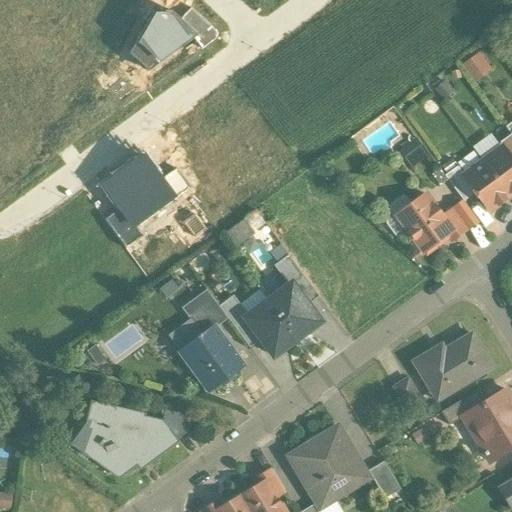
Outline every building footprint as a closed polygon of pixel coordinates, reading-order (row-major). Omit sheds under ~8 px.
[(189,10),(178,22),(196,38),(192,41),(199,51),(215,39),(214,34),(205,25),(189,10)] [(127,56),(147,73),(192,41),(196,38),(178,22),(170,13),(152,13),(127,56)] [(492,76),(478,58),(462,70),(476,88),(492,76)] [(453,98),(446,88),(437,94),(444,104),(453,98)] [(511,121),(503,128),(508,136),(511,140),(511,121)] [(511,140),(508,136),(495,145),(498,149),(499,149),(511,165),(511,140)] [(511,165),(499,149),(498,149),(480,163),(506,198),(511,194),(511,165)] [(171,198),(159,182),(141,158),(102,187),(119,209),(132,227),(133,227),(169,199),(171,198)] [(506,198),(480,163),(462,176),(461,177),(473,194),(487,213),(506,198)] [(462,176),(455,168),(442,177),(461,203),(473,194),(461,177),(462,176)] [(189,190),(174,170),(159,182),(171,198),(169,199),(172,202),(189,190)] [(439,217),(424,196),(408,207),(412,212),(395,224),(403,234),(405,232),(421,253),(445,235),(449,242),(454,238),(439,217)] [(141,238),(133,227),(132,227),(119,209),(102,222),(124,250),(141,238)] [(466,230),(450,209),(439,217),(454,238),(466,230)] [(203,231),(193,216),(182,225),(193,239),(203,231)] [(244,218),(225,229),(234,244),(244,238),(241,234),(250,229),(244,218)] [(317,298),(286,256),(272,267),(286,287),(289,285),(306,306),(317,298)] [(185,297),(173,284),(160,295),(172,309),(185,297)] [(306,306),(289,285),(286,287),(266,302),(295,340),(318,323),(306,306)] [(217,307),(204,291),(179,309),(188,321),(200,337),(212,328),(213,329),(226,320),(217,307)] [(246,317),(231,297),(217,307),(226,320),(248,349),(259,341),(243,319),(246,317)] [(295,340),(266,302),(246,317),(243,319),(259,341),(271,358),(295,340)] [(188,321),(166,337),(178,353),(200,337),(188,321)] [(213,329),(212,328),(200,337),(178,353),(207,392),(219,382),(218,380),(226,374),(228,376),(240,367),(213,329)] [(469,335),(432,358),(429,352),(411,363),(431,394),(447,385),(451,391),(489,368),(469,335)] [(418,403),(405,380),(391,388),(405,411),(418,403)] [(475,407),(465,413),(465,414),(482,443),(478,445),(482,452),(481,453),(484,457),(485,456),(488,461),(511,446),(511,404),(503,390),(475,407)] [(468,396),(440,413),(447,425),(465,414),(465,413),(475,407),(468,396)] [(160,422),(90,407),(86,425),(73,442),(91,456),(94,452),(107,460),(117,475),(145,456),(148,461),(174,441),(173,439),(160,422)] [(189,417),(163,411),(160,422),(173,439),(186,430),(189,417)] [(333,427),(286,456),(315,504),(329,496),(331,499),(365,479),(333,427)] [(380,462),(365,471),(382,499),(397,490),(380,462)] [(283,492),(270,470),(260,476),(273,498),(283,492)] [(258,487),(252,490),(250,487),(237,495),(246,511),(280,511),(273,498),(260,476),(254,480),(258,487)] [(511,476),(511,477),(511,479),(497,489),(510,509),(511,507),(511,476)] [(246,511),(237,495),(224,503),(226,506),(219,510),(215,503),(210,506),(213,511),(246,511)]
